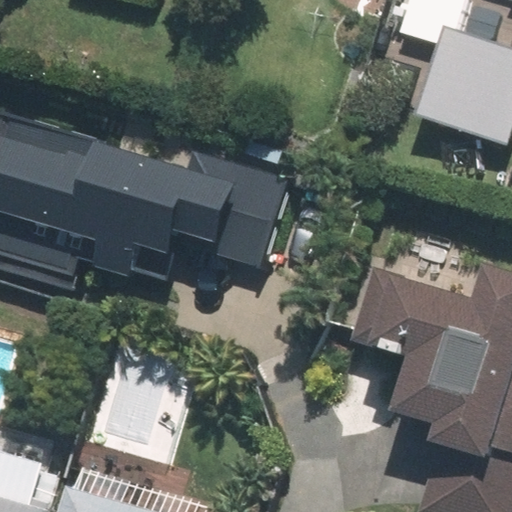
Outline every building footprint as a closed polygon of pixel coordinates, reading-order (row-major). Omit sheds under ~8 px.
[(511,52),(472,40),(451,110),(511,128),(511,52)] [(0,137),(0,276),(92,307),(117,228),(240,268),(262,200),(7,116),(0,137)] [(499,302),(425,283),(392,410),(455,427),(432,511),(511,511),(511,258),(510,258),(499,302)] [(0,511),(52,511),(63,476),(0,457),(0,511)] [(221,511),(222,508),(96,474),(85,511),(221,511)]
